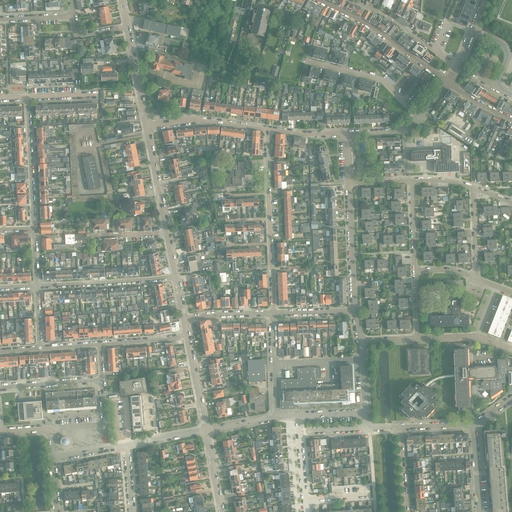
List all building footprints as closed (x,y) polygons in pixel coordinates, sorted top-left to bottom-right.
[(239,4),(238,8),(246,10),(249,0),(248,0),(243,0),(242,4),(239,4)] [(300,9),(305,0),(299,0),(296,7),(300,9)] [(308,12),(312,3),(306,0),(302,9),(308,12)] [(343,8),(346,1),(344,0),(337,0),(336,5),(338,6),(338,7),(339,7),(340,7),(343,8)] [(352,13),(356,6),(346,1),(343,8),(352,13)] [(49,3),(45,3),(46,11),(60,10),(60,5),(59,5),(59,2),(49,3)] [(158,13),(157,9),(148,10),(147,2),(139,3),(140,15),(158,13)] [(313,14),(317,5),(312,3),(308,12),(307,13),(312,16),(313,14)] [(472,12),(474,7),(463,3),(461,8),(472,12)] [(318,17),(323,8),(317,5),(312,16),(317,18),(318,17)] [(356,16),(360,8),(356,6),(352,13),(356,16)] [(264,37),(270,11),(257,8),(257,11),(254,11),(253,11),(253,14),(249,13),(249,12),(245,29),(252,30),(251,34),(264,37)] [(324,17),(328,9),(324,8),(319,18),(321,19),(322,16),(324,17)] [(360,18),(364,10),(360,8),(356,16),(360,18)] [(470,17),(472,12),(461,8),(459,13),(470,17)] [(399,20),(402,12),(397,10),(396,12),(395,11),(394,14),(397,15),(396,19),(399,20)] [(366,20),(370,13),(366,11),(362,18),(366,20)] [(338,14),(333,12),(328,22),(330,23),(332,19),(335,20),(336,18),(337,17),(338,14)] [(405,19),(406,16),(408,17),(409,15),(402,12),(399,20),(398,22),(399,22),(401,23),(403,18),(405,19)] [(374,20),(377,16),(371,13),(367,21),(370,24),(373,19),(374,20)] [(468,22),(470,17),(459,13),(457,18),(468,22)] [(391,25),(380,18),(379,20),(380,21),(379,24),(379,25),(388,30),(391,25)] [(466,27),(468,22),(457,18),(455,23),(457,23),(457,24),(466,27)] [(346,26),(348,22),(344,19),(342,22),(338,31),(340,32),(342,29),(345,31),(347,27),(346,26)] [(178,40),(181,28),(145,20),(144,23),(143,27),(143,30),(171,36),(170,38),(178,40)] [(430,28),(431,26),(421,21),(419,26),(422,27),(421,30),(428,33),(430,28)] [(356,33),(359,28),(354,25),(354,24),(353,24),(352,26),(353,26),(350,31),(355,34),(356,33)] [(388,30),(379,25),(377,28),(386,33),(388,30)] [(396,33),(399,29),(394,26),(394,27),(391,25),(388,30),(386,33),(390,36),(394,32),(396,33)] [(370,31),(361,26),(358,31),(363,33),(364,34),(363,35),(365,36),(366,36),(367,34),(368,35),(370,31)] [(400,36),(403,32),(399,29),(396,33),(394,32),(390,36),(396,40),(398,38),(399,35),(400,36)] [(383,41),(371,32),(367,38),(373,43),(375,41),(378,43),(376,45),(379,47),(383,41)] [(162,45),(164,37),(160,36),(160,37),(149,34),(147,41),(146,46),(157,49),(158,44),(162,45)] [(401,44),(405,38),(402,35),(397,41),(401,44)] [(50,50),(50,39),(50,38),(48,38),(48,39),(45,40),(45,41),(42,42),(42,51),(45,51),(45,50),(50,50)] [(405,47),(409,41),(405,38),(401,44),(405,47)] [(116,44),(115,42),(114,42),(114,39),(103,41),(104,47),(115,46),(115,45),(116,44)] [(83,46),(82,40),(70,40),(70,41),(70,49),(70,52),(76,51),(75,47),(83,46)] [(409,41),(405,47),(409,50),(413,44),(409,41)] [(383,54),(389,46),(385,43),(379,51),(383,54)] [(415,55),(422,46),(418,43),(411,52),(415,55)] [(314,50),(312,58),(318,59),(322,47),(316,45),(314,50)] [(116,52),(116,49),(116,48),(116,46),(115,46),(104,47),(106,54),(109,54),(116,52)] [(166,48),(166,49),(163,48),(163,47),(160,46),(159,52),(161,52),(160,54),(163,55),(164,53),(165,53),(166,50),(168,51),(169,48),(166,48)] [(421,57),(427,49),(422,46),(415,55),(420,58),(421,57)] [(322,47),(318,59),(325,61),(326,53),(328,48),(327,48),(322,47)] [(391,55),(394,50),(390,47),(383,57),(389,61),(389,60),(392,56),(391,55)] [(333,55),(331,62),(332,63),(336,64),(337,64),(340,52),(334,51),(333,55)] [(340,52),(337,64),(338,64),(342,65),(343,65),(345,58),(346,53),(340,51),(340,52)] [(379,60),(383,54),(379,51),(378,51),(374,56),(379,60)] [(389,60),(389,61),(392,64),(400,54),(396,51),(392,56),(389,60)] [(429,63),(433,58),(426,53),(422,59),(429,63)] [(392,64),(392,65),(398,69),(403,72),(404,70),(406,68),(410,62),(400,54),(392,64)] [(171,71),(174,61),(174,59),(169,58),(169,57),(164,56),(164,57),(156,55),(153,67),(153,70),(159,71),(160,68),(171,71)] [(191,73),(193,64),(184,62),(174,59),(174,61),(171,71),(171,73),(179,75),(178,78),(192,81),(193,74),(191,73)] [(377,66),(381,70),(386,65),(382,61),(377,66)] [(413,64),(408,71),(409,71),(416,77),(413,82),(417,85),(418,84),(421,80),(420,79),(424,74),(425,73),(423,72),(414,65),(413,64)] [(112,75),(112,67),(102,68),(102,75),(102,81),(117,81),(117,74),(112,75)] [(306,75),(305,79),(305,80),(311,81),(311,79),(314,68),(308,67),(306,75)] [(314,68),(311,79),(317,80),(318,78),(320,70),(314,68)] [(80,69),(72,70),(72,73),(72,74),(75,74),(75,79),(80,79),(80,69)] [(29,81),(28,74),(25,75),(25,71),(17,72),(17,77),(19,77),(20,82),(26,81),(29,81)] [(323,79),(323,81),(329,83),(331,73),(325,71),(323,79)] [(75,79),(75,74),(72,74),(72,73),(67,73),(67,83),(73,83),(72,80),(75,80),(75,79)] [(331,73),(329,83),(335,84),(335,82),(337,77),(337,74),(331,73)] [(421,80),(418,84),(421,86),(426,78),(428,76),(424,74),(420,79),(421,80)] [(341,83),(340,86),(346,87),(349,77),(348,77),(343,75),(343,76),(343,75),(341,83)] [(346,87),(345,90),(346,90),(351,91),(352,91),(353,87),(355,78),(354,78),(349,77),(346,87)] [(408,77),(400,87),(410,96),(414,92),(418,86),(417,85),(413,82),(408,77)] [(358,88),(357,94),(363,95),(363,96),(363,94),(366,81),(360,80),(358,88)] [(366,81),(363,94),(369,95),(372,83),(366,81)] [(471,94),(476,88),(469,83),(464,89),(471,94)] [(479,95),(482,89),(477,86),(476,88),(471,94),(476,98),(479,95)] [(187,99),(188,93),(189,89),(182,88),(181,90),(185,91),(185,95),(181,95),(179,107),(185,108),(186,99),(187,99)] [(169,103),(169,90),(158,90),(159,99),(164,99),(164,103),(169,103)] [(449,102),(455,93),(450,90),(444,98),(449,102)] [(132,91),(121,92),(122,100),(128,99),(128,97),(132,97),(132,91)] [(498,99),(486,92),(483,97),(496,104),(497,103),(498,99)] [(454,105),(460,97),(455,93),(449,102),(454,105)] [(200,110),(202,95),(192,94),(191,100),(189,109),(200,110)] [(502,111),(506,103),(500,100),(498,104),(496,108),(502,111)] [(464,114),(470,103),(466,101),(460,111),(464,114)] [(511,115),(511,114),(511,104),(506,102),(506,103),(502,111),(511,115)] [(288,121),(288,114),(288,110),(283,110),(283,106),(284,103),(282,103),(281,106),(281,110),(279,118),(282,119),(282,121),(288,121)] [(468,116),(474,106),(475,105),(471,103),(470,103),(464,114),(468,116)] [(472,119),(478,108),(474,106),(468,116),(472,119)] [(488,124),(493,115),(482,110),(477,118),(479,120),(479,121),(485,124),(485,123),(488,124)] [(391,113),(385,113),(384,113),(384,116),(383,116),(383,123),(389,123),(388,120),(391,120),(391,113)] [(499,124),(501,119),(494,116),(491,123),(493,124),(494,122),(499,124)] [(504,130),(507,121),(502,119),(499,128),(504,130)] [(467,133),(452,123),(447,131),(462,141),(466,134),(467,133)] [(77,131),(77,125),(69,125),(69,133),(75,133),(75,132),(77,131)] [(132,125),(117,125),(117,130),(117,134),(122,134),(133,134),(133,128),(133,125),(132,125)] [(483,139),(486,132),(486,133),(487,130),(486,130),(487,129),(485,128),(483,130),(482,132),(481,132),(478,137),(483,139)] [(182,130),(176,131),(177,138),(178,138),(178,140),(183,139),(184,143),(187,143),(187,142),(186,137),(187,137),(186,129),(185,130),(184,129),(183,129),(182,130)] [(471,147),(474,139),(466,134),(462,141),(471,147)] [(178,146),(176,136),(164,138),(165,143),(174,141),(175,146),(178,146)] [(481,145),(483,139),(478,137),(477,141),(475,140),(472,145),(478,148),(479,144),(481,145)] [(508,148),(510,143),(505,141),(500,139),(500,138),(497,137),(496,139),(499,140),(500,140),(502,141),(501,144),(503,146),(508,148)] [(506,154),(508,148),(503,146),(501,145),(499,150),(499,151),(501,152),(506,154)] [(175,146),(167,148),(168,152),(167,152),(167,155),(178,153),(177,146),(175,146)] [(413,153),(411,154),(411,162),(412,162),(411,161),(412,161),(419,161),(426,161),(431,160),(433,160),(433,161),(436,161),(436,163),(435,163),(435,165),(434,165),(435,173),(458,172),(458,166),(458,164),(450,164),(450,160),(451,160),(451,159),(450,159),(450,147),(450,146),(449,146),(444,146),(443,146),(442,147),(442,150),(439,150),(413,151),(413,153)] [(124,152),(121,153),(121,156),(123,155),(124,158),(125,158),(128,157),(138,155),(136,150),(126,152),(124,152)] [(283,161),(284,152),(275,152),(275,154),(274,154),(274,156),(275,157),(279,158),(278,161),(283,161)] [(100,188),(94,156),(82,158),(89,191),(100,188)] [(129,162),(126,163),(126,165),(127,169),(127,172),(134,170),(133,167),(140,166),(139,160),(129,162)] [(284,170),(284,165),(285,164),(285,161),(277,162),(277,165),(274,165),(274,171),(281,171),(284,170)] [(404,169),(403,161),(400,161),(401,164),(395,164),(395,174),(401,173),(401,169),(404,169)] [(245,178),(245,171),(248,170),(247,162),(232,163),(232,167),(229,167),(230,174),(226,175),(227,179),(220,179),(220,180),(212,183),(212,190),(224,190),(224,187),(242,186),(242,179),(245,178)] [(390,174),(389,165),(384,165),(384,162),(381,162),(381,170),(384,170),(384,174),(390,174)] [(138,171),(127,173),(128,177),(131,177),(132,181),(142,179),(141,174),(138,175),(138,171)] [(188,178),(188,174),(192,173),(192,171),(172,175),(173,179),(181,177),(181,179),(188,178)] [(331,180),(330,174),(323,176),(320,176),(321,183),(324,182),(331,180)] [(188,189),(187,181),(179,183),(180,186),(174,187),(175,191),(174,191),(175,192),(188,189)] [(115,201),(114,196),(113,191),(107,192),(106,195),(107,201),(115,201)] [(81,202),(80,196),(78,194),(72,194),(72,203),(81,202)] [(190,204),(189,200),(189,199),(190,199),(190,197),(176,200),(176,201),(177,201),(178,205),(182,204),(183,205),(190,204)] [(143,213),(143,208),(144,207),(145,206),(144,204),(144,203),(143,203),(130,204),(131,210),(133,210),(133,215),(138,215),(138,214),(143,213)] [(193,222),(192,214),(197,213),(196,208),(209,206),(208,203),(200,204),(195,205),(192,206),(192,209),(180,211),(181,216),(179,216),(181,225),(193,222)] [(497,207),(492,207),(493,216),(497,216),(497,212),(501,212),(501,209),(497,209),(497,207)] [(27,217),(27,212),(26,212),(25,209),(15,209),(16,217),(27,217)] [(100,233),(99,221),(99,219),(90,220),(90,225),(93,225),(93,233),(100,233)] [(131,232),(131,223),(134,223),(133,219),(124,220),(125,232),(131,232)] [(150,231),(150,219),(140,219),(141,223),(143,223),(144,231),(150,231)] [(106,233),(106,224),(109,224),(108,220),(99,221),(100,233),(106,233)] [(125,232),(124,220),(115,220),(115,224),(118,224),(118,232),(125,232)] [(212,231),(211,224),(198,226),(199,231),(207,230),(207,232),(212,231)] [(263,234),(263,228),(260,228),(260,224),(254,224),(254,234),(263,234)] [(492,232),(492,225),(489,225),(489,228),(483,228),(484,233),(492,232)] [(85,250),(84,234),(65,235),(66,245),(54,245),(54,246),(51,246),(51,250),(70,249),(82,249),(83,250),(85,250)] [(28,243),(28,239),(28,235),(10,235),(11,248),(17,248),(17,251),(20,251),(20,243),(28,243)] [(111,251),(111,238),(104,239),(104,247),(102,247),(102,251),(111,251)] [(117,247),(117,238),(111,238),(111,251),(120,250),(120,246),(117,247)] [(50,239),(42,239),(42,243),(42,246),(42,247),(42,250),(51,250),(51,246),(50,239)] [(155,245),(155,242),(152,242),(152,240),(149,241),(149,242),(146,242),(146,243),(142,243),(142,246),(146,245),(146,249),(156,248),(156,247),(156,246),(155,245)] [(215,250),(215,246),(214,242),(210,243),(211,247),(207,247),(208,251),(215,250)] [(190,266),(189,266),(190,272),(198,271),(198,272),(202,271),(206,270),(206,271),(207,273),(212,272),(210,263),(211,262),(211,261),(210,260),(207,261),(206,260),(202,261),(202,262),(201,262),(201,261),(200,261),(197,262),(189,263),(190,266)] [(219,263),(214,264),(216,274),(219,273),(223,273),(223,272),(223,271),(220,271),(219,263)] [(250,292),(250,286),(250,284),(247,285),(247,290),(244,290),(244,297),(239,297),(240,302),(241,306),(241,307),(247,307),(247,306),(248,306),(247,300),(250,300),(250,295),(250,292)] [(203,293),(202,285),(199,285),(193,287),(194,294),(203,293)] [(53,301),(53,292),(44,293),(45,301),(53,301)] [(205,302),(204,295),(196,297),(197,300),(196,300),(196,304),(205,302)] [(468,326),(468,315),(460,316),(460,296),(449,297),(450,309),(452,309),(452,316),(430,317),(431,327),(468,326)] [(511,306),(511,299),(503,296),(488,333),(500,338),(511,306)] [(230,307),(229,298),(221,299),(221,300),(221,308),(230,307)] [(378,314),(378,310),(369,310),(369,315),(371,314),(371,318),(375,318),(375,314),(378,314)] [(201,322),(200,323),(201,329),(208,328),(213,327),(213,330),(219,329),(219,326),(218,320),(210,320),(201,322)] [(346,331),(346,323),(338,323),(339,333),(337,333),(338,336),(339,336),(339,338),(343,338),(343,336),(348,336),(348,331),(346,331)] [(172,331),(170,324),(159,327),(160,333),(172,331)] [(153,331),(153,325),(144,326),(145,333),(154,333),(153,331)] [(213,340),(212,333),(202,335),(203,342),(210,341),(213,340)] [(470,407),(469,381),(468,379),(474,378),(474,380),(483,379),(484,382),(481,384),(481,385),(482,384),(482,385),(483,386),(484,387),(484,388),(485,388),(487,389),(488,389),(489,390),(490,390),(490,398),(502,390),(502,383),(505,383),(505,374),(506,374),(506,377),(509,377),(509,383),(511,383),(511,384),(511,383),(511,358),(505,355),(505,356),(507,356),(507,359),(497,359),(497,368),(495,368),(495,366),(468,367),(467,350),(457,350),(457,346),(451,346),(451,353),(453,353),(454,375),(443,376),(439,377),(435,378),(431,380),(428,383),(425,386),(426,387),(432,382),(436,380),(440,379),(443,378),(454,377),(456,408),(458,408),(458,411),(464,410),(464,407),(470,407)] [(215,351),(214,347),(205,348),(206,355),(213,354),(213,352),(215,351)] [(94,357),(94,351),(92,351),(92,349),(86,349),(86,352),(85,352),(85,356),(84,356),(84,357),(94,357)] [(428,374),(427,349),(407,350),(408,372),(411,371),(411,375),(428,374)] [(219,369),(218,364),(223,363),(222,359),(216,360),(216,359),(210,360),(211,365),(209,365),(209,366),(209,368),(210,369),(210,370),(211,370),(212,370),(214,370),(214,369),(216,369),(216,370),(219,369)] [(263,372),(262,360),(248,361),(248,360),(249,382),(268,382),(268,381),(265,381),(265,371),(263,372)] [(351,374),(351,366),(344,366),(344,367),(335,367),(335,375),(351,374)] [(306,368),(297,369),(297,379),(298,402),(301,402),(308,401),(315,401),(315,385),(315,379),(315,375),(315,371),(314,368),(306,368)] [(180,382),(180,379),(181,377),(180,376),(179,374),(170,376),(171,380),(170,380),(170,384),(180,382)] [(352,389),(351,382),(351,374),(335,375),(335,384),(338,384),(338,390),(346,389),(352,389)] [(145,378),(141,378),(120,382),(121,390),(123,389),(125,396),(147,392),(145,378)] [(298,402),(297,379),(281,380),(282,408),(290,408),(292,405),(292,402),(298,402)] [(182,387),(182,386),(181,385),(180,382),(170,384),(171,387),(172,387),(173,391),(182,389),(182,387)] [(331,400),(330,384),(315,385),(315,401),(331,400)] [(346,400),(346,389),(338,390),(338,384),(335,384),(330,384),(331,400),(346,400)] [(431,406),(435,401),(430,397),(434,394),(426,387),(425,386),(424,385),(421,389),(417,385),(413,389),(409,386),(400,395),(404,398),(400,403),(404,407),(401,410),(410,419),(414,415),(418,419),(422,415),(426,418),(434,409),(431,406)] [(259,403),(259,395),(259,388),(249,389),(250,404),(255,403),(259,403)] [(97,407),(95,389),(46,393),(47,411),(97,407)] [(224,397),(223,393),(227,392),(226,390),(214,392),(215,398),(224,397)] [(184,400),(183,397),(184,396),(184,395),(183,394),(175,395),(171,396),(171,398),(172,399),(170,399),(170,402),(184,400)] [(265,410),(264,395),(259,395),(259,403),(255,403),(255,411),(265,410)] [(43,419),(41,401),(17,403),(19,421),(43,419)] [(227,409),(226,405),(228,405),(227,402),(217,404),(217,407),(216,407),(217,411),(227,409)] [(227,409),(217,411),(218,415),(219,415),(219,417),(232,415),(230,408),(227,409)] [(179,418),(176,419),(177,424),(188,422),(188,420),(188,419),(188,417),(187,417),(187,416),(179,418)] [(506,511),(503,468),(501,468),(498,438),(505,438),(506,438),(506,434),(506,432),(505,429),(505,430),(499,430),(484,431),(487,470),(489,469),(492,511),(506,511)] [(63,447),(72,444),(69,435),(60,438),(63,447)] [(194,450),(193,444),(185,445),(185,444),(178,445),(180,454),(186,453),(186,452),(194,450)] [(236,461),(235,458),(242,457),(241,454),(237,455),(226,457),(227,463),(232,462),(232,465),(238,463),(238,460),(236,461)] [(196,462),(196,459),(195,459),(194,457),(191,458),(191,456),(185,457),(187,465),(196,463),(195,462),(196,462)] [(15,469),(14,463),(6,463),(6,469),(9,469),(9,472),(15,472),(14,469),(15,469)] [(371,472),(370,464),(367,464),(368,467),(361,468),(362,476),(368,476),(368,472),(371,472)] [(241,472),(241,469),(239,469),(238,466),(233,467),(234,470),(229,471),(228,472),(229,474),(230,477),(239,475),(242,474),(241,472)] [(200,488),(201,487),(201,485),(200,485),(199,484),(198,485),(197,482),(186,484),(187,493),(201,491),(200,488)] [(242,492),(241,489),(244,488),(247,487),(247,485),(232,488),(232,491),(232,493),(233,494),(238,493),(238,496),(245,495),(244,492),(242,492)] [(245,506),(244,501),(246,501),(245,497),(239,498),(239,501),(235,502),(235,503),(234,503),(235,506),(236,508),(245,506)]
